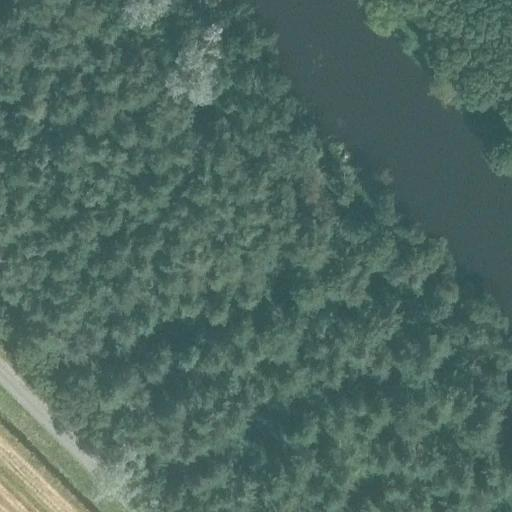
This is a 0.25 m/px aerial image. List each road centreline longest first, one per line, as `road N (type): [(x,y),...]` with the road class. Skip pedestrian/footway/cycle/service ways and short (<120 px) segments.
road 1 (unclassified): [(142,511),(0,372)]
road 2 (track): [(429,0),(511,87)]
